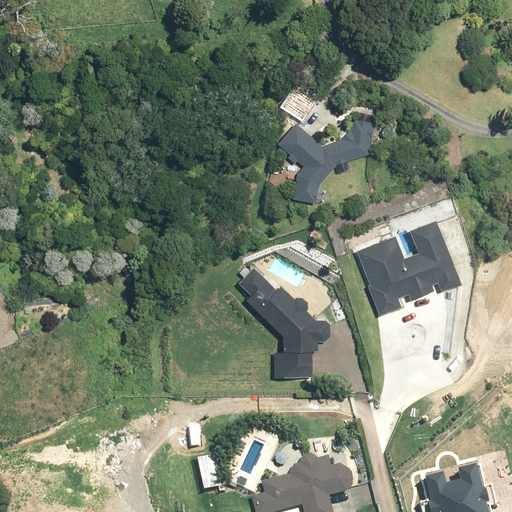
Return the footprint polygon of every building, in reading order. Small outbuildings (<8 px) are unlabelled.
[(292,125),(277,146),(301,163),(294,172),(289,199),(315,203),(318,184),(338,164),(368,154),(378,122),(352,114),(346,137),(324,149),(292,125)] [(393,236),(355,251),(368,284),(366,285),(377,316),(400,307),(396,298),(406,294),(408,300),(432,290),(430,285),(436,283),(439,291),(458,284),(433,220),(407,230),(416,253),(402,258),(393,236)] [(275,290),(252,268),(249,271),(244,266),(238,273),(242,277),(237,283),(249,294),(243,300),(281,336),(281,351),(273,351),(273,377),(311,376),(311,351),(316,351),(316,341),(323,342),(329,337),(329,324),(324,320),(315,320),(305,310),(306,309),(306,302),(301,297),(294,297),(293,299),(279,285),(275,290)] [(250,497),(254,511),(276,511),(300,506),(301,511),(331,511),(328,496),(345,492),(352,481),(349,470),(338,464),(330,467),(327,456),(316,459),(316,458),(309,454),(301,456),(298,462),(298,464),(292,465),(288,473),(288,474),(260,482),(263,493),(250,497)] [(488,511),(486,502),(489,501),(485,488),(482,488),(477,464),(458,469),(461,480),(445,484),(442,473),(425,477),(431,501),(427,502),(428,511),(488,511)]
